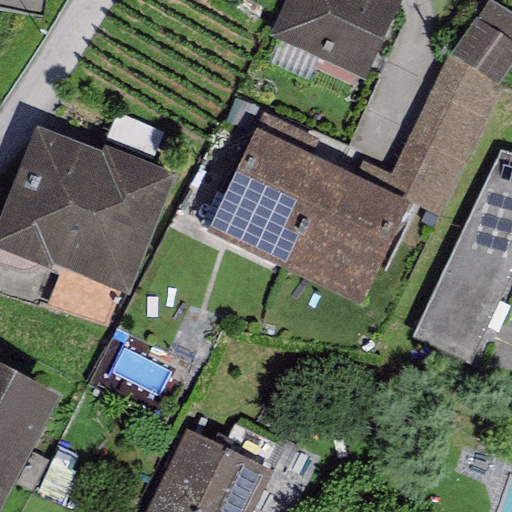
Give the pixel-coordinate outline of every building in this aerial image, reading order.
[(407,6),(393,0),(294,0),(272,53),(369,95),(407,6)] [(447,57),(390,177),(444,202),(494,92),(511,66),(511,45),(474,21),(447,57)] [(172,183),(34,130),(0,220),(0,258),(125,306),(172,183)] [(410,208),(255,137),(208,238),(363,310),(410,208)] [(511,159),(501,156),(414,343),(470,373),(511,282),(511,159)] [(0,511),(17,511),(69,411),(0,376),(0,511)] [(249,511),(269,472),(169,426),(128,511),(249,511)]
